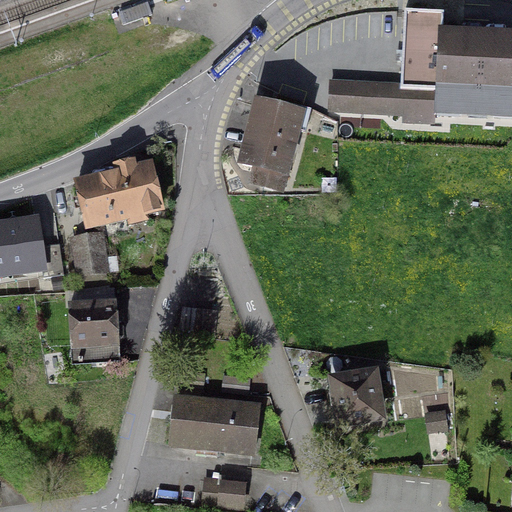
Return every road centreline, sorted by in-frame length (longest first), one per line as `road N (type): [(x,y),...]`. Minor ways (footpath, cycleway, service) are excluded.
road 1 (residential): [(322,511),(197,168)]
road 2 (residential): [(197,168),(111,510)]
road 3 (residential): [(209,89),(0,194)]
road 4 (residential): [(209,89),(303,0)]
